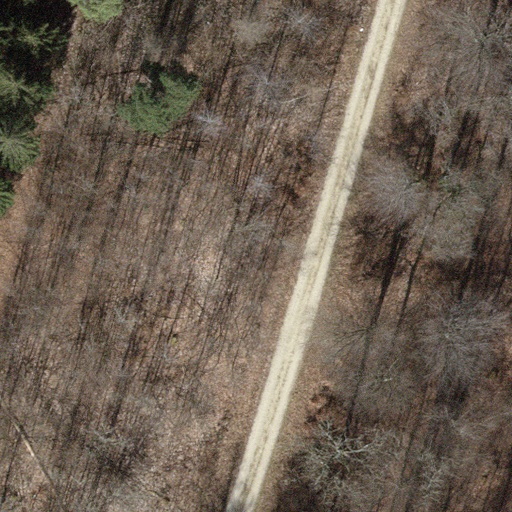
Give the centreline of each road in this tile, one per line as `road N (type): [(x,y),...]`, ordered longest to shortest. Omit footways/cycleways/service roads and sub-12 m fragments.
road 1 (track): [(401,0),(276,441),(246,511)]
road 2 (track): [(0,285),(78,0)]
